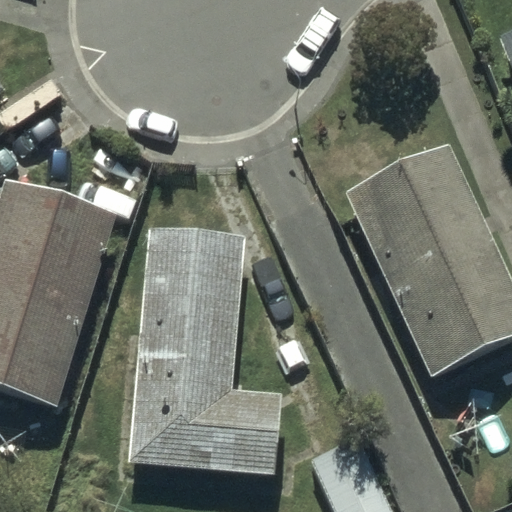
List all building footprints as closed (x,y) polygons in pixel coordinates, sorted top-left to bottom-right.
[(511,37),(494,45),(511,86),(511,37)] [(511,304),(440,153),(339,201),(426,384),(511,343),(511,304)] [(112,222),(0,188),(0,189),(0,397),(55,414),(112,222)] [(239,243),(143,235),(124,467),(264,479),(271,403),(226,399),(239,243)] [(389,511),(355,440),(305,465),(328,511),(389,511)]
